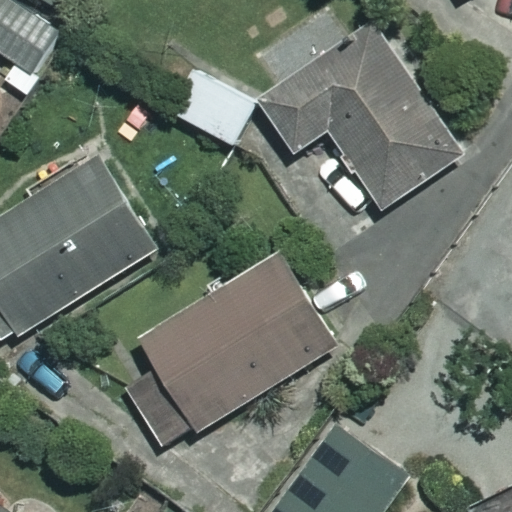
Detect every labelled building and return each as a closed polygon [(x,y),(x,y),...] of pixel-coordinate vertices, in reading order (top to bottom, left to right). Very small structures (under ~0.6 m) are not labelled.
[(69,36),(3,0),(0,0),(0,55),(29,71),(17,92),(32,101),(69,36)] [(74,0),(37,0),(63,16),(74,0)] [(486,0),(463,0),(470,10),(486,0)] [(471,162),(378,30),(266,109),(305,163),(337,140),(404,234),(442,207),(431,191),(471,162)] [(266,108),(205,73),(179,119),(239,154),(266,108)] [(165,258),(105,165),(0,233),(0,294),(32,344),(165,258)] [(344,350),(287,257),(148,343),(166,371),(132,393),(172,457),(344,350)] [(396,511),(414,488),(345,437),(288,511),(396,511)] [(511,511),(511,503),(494,511),(511,511)]
